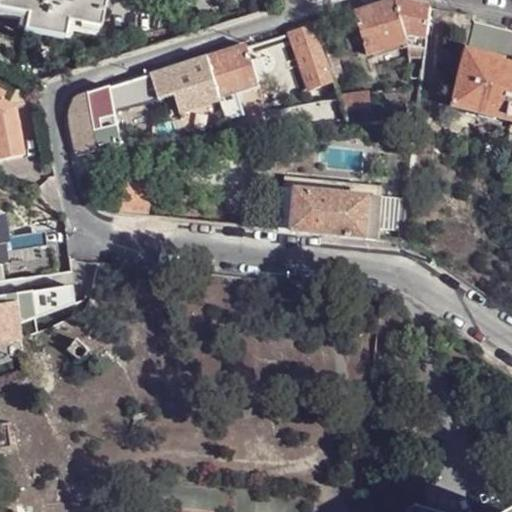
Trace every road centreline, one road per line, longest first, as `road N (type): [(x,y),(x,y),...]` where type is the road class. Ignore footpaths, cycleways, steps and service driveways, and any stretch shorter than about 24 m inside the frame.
road 1 (unclassified): [(58,153),(79,213),(108,227),(413,262),(511,341)]
road 2 (residential): [(341,0),(52,93),(58,153)]
